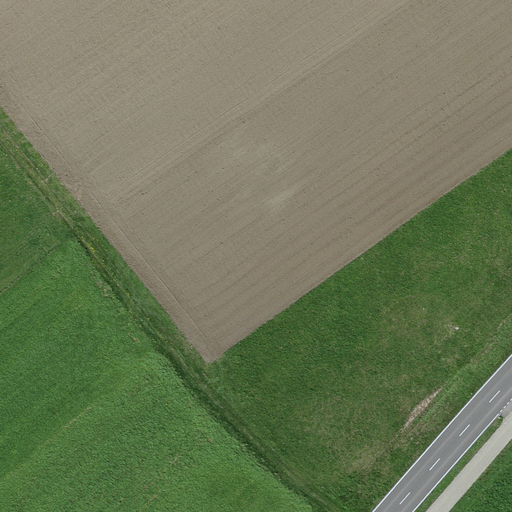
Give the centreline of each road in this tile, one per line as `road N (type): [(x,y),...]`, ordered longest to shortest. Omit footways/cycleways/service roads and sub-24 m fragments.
road 1 (track): [(0,128),(182,362),(344,511)]
road 2 (primary): [(392,511),(511,375)]
